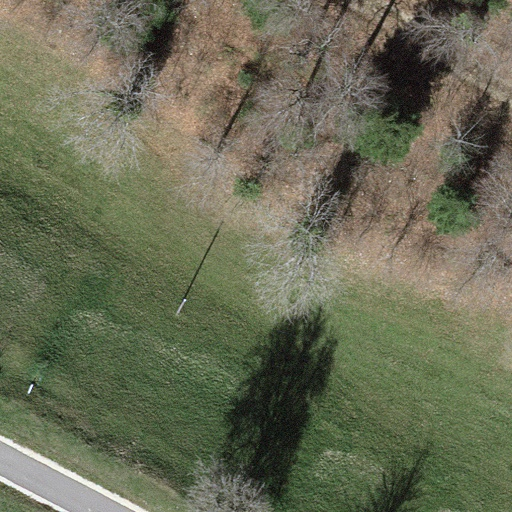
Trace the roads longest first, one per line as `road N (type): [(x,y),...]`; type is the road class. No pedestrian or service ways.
road 1 (track): [(350,0),(511,94)]
road 2 (track): [(109,511),(0,453)]
